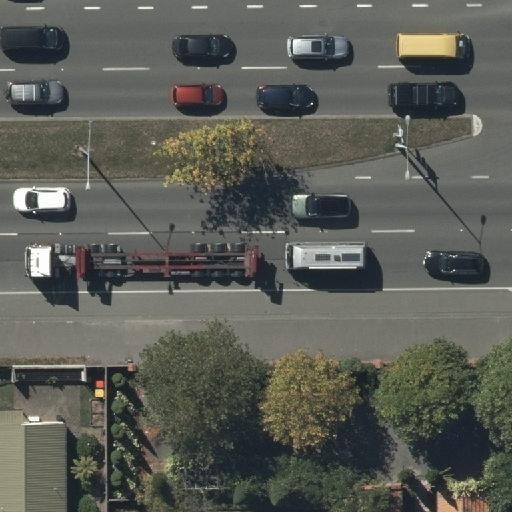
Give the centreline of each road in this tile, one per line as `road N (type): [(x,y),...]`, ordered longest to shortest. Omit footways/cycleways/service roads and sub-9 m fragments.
road 1 (trunk): [(511,228),(0,235)]
road 2 (trunk): [(0,70),(511,66)]
